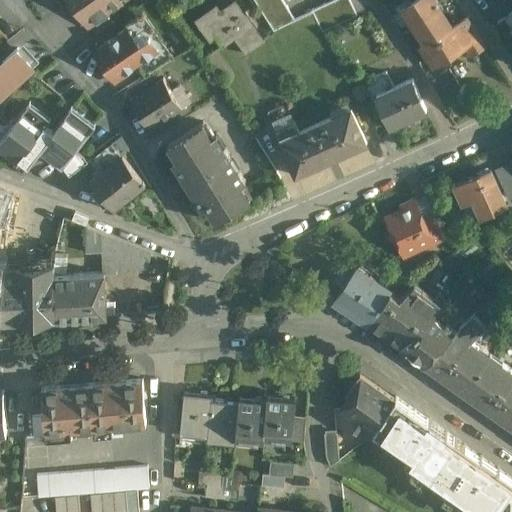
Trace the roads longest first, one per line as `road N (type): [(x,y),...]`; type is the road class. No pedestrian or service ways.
road 1 (residential): [(216,271),(262,234),(511,119)]
road 2 (residential): [(216,271),(116,117),(16,7)]
road 3 (residential): [(0,179),(216,271)]
road 4 (residential): [(511,442),(337,328)]
road 5 (residential): [(337,328),(314,405),(316,449),(339,489),(340,511)]
road 6 (residential): [(164,511),(164,340)]
road 7 (residential): [(164,340),(0,353)]
road 8 (residential): [(337,328),(205,338)]
